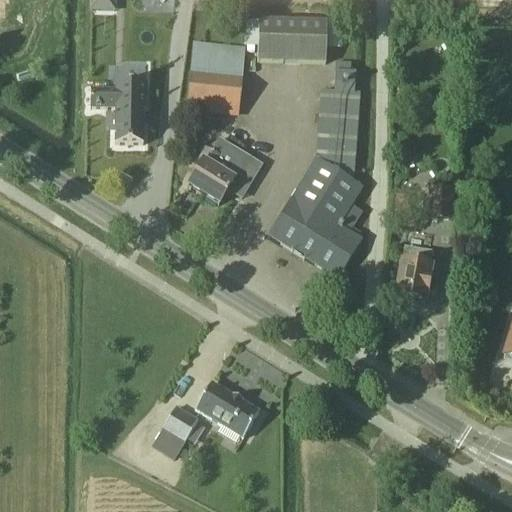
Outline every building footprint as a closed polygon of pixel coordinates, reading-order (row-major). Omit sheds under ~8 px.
[(86,24),(86,83),(160,83),(160,24),(86,24)] [(257,66),(324,68),(325,26),(257,24),(257,66)] [(244,51),(192,45),(185,114),(237,119),(244,51)] [(320,94),(314,164),(268,239),(336,281),(360,243),(357,241),(360,236),(353,232),(362,216),(351,209),(361,192),(352,186),(359,96),(354,96),(355,76),(350,76),(350,65),(333,64),(333,74),(332,95),(320,94)] [(144,147),(145,86),(116,85),(116,89),(90,89),(89,112),(115,112),(115,146),(144,147)] [(196,164),(200,166),(185,189),(217,208),(247,160),(218,142),(211,154),(204,150),(196,164)] [(428,191),(427,223),(452,223),(453,192),(428,191)] [(392,215),(392,224),(401,224),(401,215),(408,215),(409,197),(392,197),(392,215)] [(433,255),(404,250),(401,264),(394,301),(408,303),(411,308),(418,309),(422,305),(424,306),(426,297),(433,298),(436,281),(428,280),(433,255)] [(511,329),(503,360),(505,360),(503,366),(511,368),(511,329)] [(258,415),(210,386),(194,413),(243,441),(258,415)] [(177,410),(154,448),(175,460),(198,423),(177,410)]
